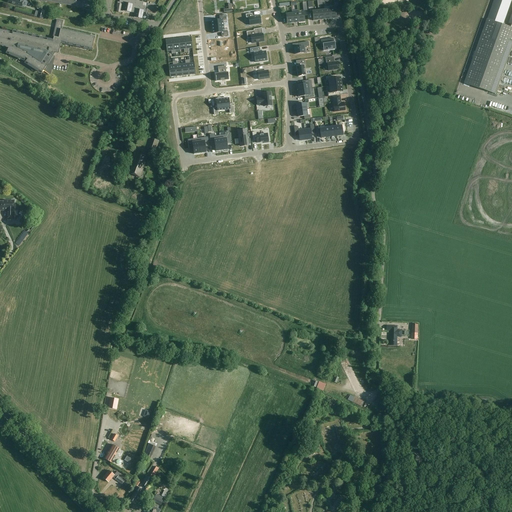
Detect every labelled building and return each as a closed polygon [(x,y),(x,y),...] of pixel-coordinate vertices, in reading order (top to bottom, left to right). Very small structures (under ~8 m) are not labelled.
[(39,0),(40,1),(46,2),(46,1),(91,9),(92,1),(95,2),(95,0),(39,0)] [(119,0),(120,2),(124,3),(123,11),(135,13),(134,17),(142,19),(143,13),(146,13),(146,14),(155,16),(157,5),(148,4),(147,6),(143,5),(143,2),(133,0),(119,0)] [(511,0),(494,0),(488,19),(487,19),(464,83),(496,94),(511,48),(511,28),(503,25),(511,0)] [(252,14),(246,15),(246,18),(248,17),(250,25),(261,23),(260,16),(252,17),(252,14)] [(211,23),(210,23),(211,26),(212,25),(212,27),(223,26),(223,20),(226,20),(226,15),(219,16),(220,20),(211,21),(211,23)] [(61,43),(62,42),(92,49),(95,37),(61,29),(63,21),(57,20),(53,37),(54,37),(53,42),(13,32),(12,35),(9,34),(10,32),(0,29),(0,45),(8,48),(7,52),(25,60),(25,58),(27,59),(25,62),(42,73),(44,69),(50,73),(53,61),(52,60),(52,57),(55,53),(59,53),(61,43)] [(212,29),(211,29),(212,32),(213,32),(213,33),(221,33),(222,37),(228,36),(228,31),(224,32),(223,26),(212,27),(212,29)] [(254,31),(246,32),(248,39),(251,38),(252,43),(264,41),(263,37),(262,34),(258,35),(258,34),(255,34),(254,31)] [(334,42),(333,38),(321,40),(322,45),(323,51),(336,49),(335,44),(335,42),(334,42)] [(172,39),(166,40),(167,51),(171,50),(172,54),(174,54),(172,39)] [(213,51),(226,50),(225,40),(218,41),(218,45),(212,45),(213,51)] [(299,47),(294,48),(295,54),(306,53),(305,47),(309,46),(308,42),(298,43),(299,47)] [(260,47),(250,49),(250,52),(254,52),(254,54),(255,62),(267,60),(266,52),(258,53),(258,51),(260,51),(260,47)] [(227,60),(226,50),(213,51),(213,57),(219,57),(220,60),(227,60)] [(334,63),(334,62),(333,57),(326,58),(327,64),(328,71),(339,69),(338,62),(334,63)] [(189,60),(187,60),(189,75),(195,74),(194,63),(190,64),(189,60)] [(300,65),(297,66),(298,77),(305,76),(303,63),(299,63),(300,65)] [(218,73),(215,74),(216,81),(229,80),(228,72),(226,72),(226,66),(218,67),(218,70),(219,70),(219,73),(218,73)] [(268,71),(258,73),(259,80),(269,78),(268,71)] [(328,80),(329,86),(341,84),(340,78),(334,78),(334,75),(325,77),(326,81),(328,80)] [(302,84),(297,85),(297,91),(309,89),(308,83),(311,83),(311,80),(302,81),(302,84)] [(337,95),(336,92),(342,91),(341,84),(329,86),(330,92),(328,93),(328,96),(337,95)] [(309,89),(297,91),(298,97),(304,96),(305,99),(313,97),(313,95),(310,95),(309,89)] [(263,97),(257,98),(257,105),(263,104),(264,106),(272,105),(271,100),(271,96),(270,92),(262,93),(263,97)] [(345,110),(344,102),(341,103),(340,96),(332,97),(333,104),(334,112),(345,110)] [(224,99),(222,99),(224,110),(229,110),(230,113),(234,113),(233,106),(230,106),(229,98),(227,98),(227,97),(224,98),(224,99)] [(217,108),(213,108),(214,115),(218,114),(218,111),(224,110),(222,99),(221,99),(221,98),(218,98),(218,99),(216,100),(217,108)] [(306,109),(297,111),(298,117),(304,116),(304,119),(310,118),(310,115),(307,115),(306,109)] [(310,129),(304,130),(306,140),(312,139),(311,134),(315,134),(314,124),(310,125),(310,129)] [(306,140),(304,130),(299,130),(298,126),(294,127),(295,137),(299,136),(299,141),(306,140)] [(225,135),(220,136),(222,151),(228,150),(227,144),(231,143),(229,132),(225,133),(225,135)] [(256,132),(252,132),(253,141),(257,140),(257,143),(263,142),(264,143),(268,143),(268,141),(269,141),(269,137),(268,137),(267,134),(257,135),(256,132)] [(247,133),(239,134),(240,146),(248,145),(248,144),(247,139),(250,139),(250,133),(247,133)] [(214,134),(210,135),(211,146),(215,146),(216,151),(222,151),(220,136),(214,137),(214,134)] [(208,137),(198,139),(200,153),(206,153),(205,147),(209,146),(208,137)] [(157,147),(159,141),(153,138),(149,148),(156,150),(158,150),(158,148),(157,147)] [(198,139),(188,140),(189,149),(193,148),(194,153),(194,154),(200,153),(198,139)] [(140,177),(147,156),(135,152),(130,167),(131,168),(130,174),(140,177)] [(13,210),(13,200),(4,200),(4,202),(0,201),(0,210),(7,210),(7,219),(14,219),(14,210),(13,210)] [(27,212),(26,220),(25,224),(31,225),(34,213),(27,212)] [(397,326),(386,326),(386,331),(390,331),(389,341),(390,341),(390,346),(396,346),(397,337),(401,337),(401,330),(397,330),(397,326)] [(111,398),(110,408),(116,409),(118,399),(111,398)] [(355,404),(363,408),(366,403),(357,399),(355,404)] [(151,443),(146,454),(152,456),(157,445),(151,443)] [(112,445),(104,458),(111,462),(119,449),(112,445)] [(150,477),(147,475),(142,485),(147,488),(147,487),(158,469),(156,467),(150,477)] [(113,477),(122,484),(125,480),(119,475),(120,474),(117,471),(114,475),(108,470),(103,478),(109,482),(113,477)] [(130,499),(135,502),(140,493),(142,489),(137,486),(135,490),(130,499)]
